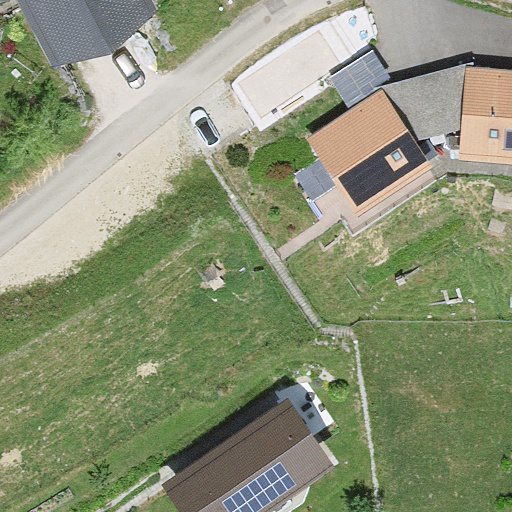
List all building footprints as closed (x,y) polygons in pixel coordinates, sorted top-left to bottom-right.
[(158,11),(151,0),(13,0),(51,68),(158,11)] [(375,46),(335,66),(349,92),(389,72),(375,46)] [(459,151),(511,154),(511,65),(465,62),(459,151)] [(357,207),(430,158),(382,87),(308,136),(357,207)] [(287,396),(163,479),(185,511),(260,511),(333,463),(287,396)]
